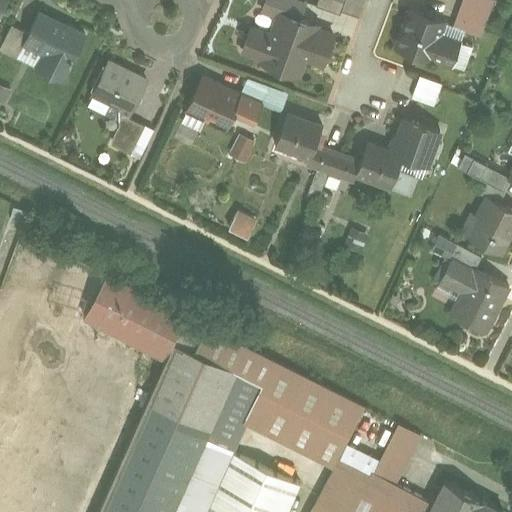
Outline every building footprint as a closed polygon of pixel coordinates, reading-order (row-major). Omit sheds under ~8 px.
[(309,1),(306,0),(265,0),(261,11),(276,17),(270,33),(250,25),(239,55),(300,77),(308,56),(326,63),(338,31),(303,18),(309,1)] [(345,0),(320,0),(318,5),(340,13),(345,0)] [(495,0),(462,0),(455,22),(483,32),(495,0)] [(449,23),(409,8),(394,46),(434,61),(435,59),(441,42),(444,34),(448,23),(449,23)] [(87,33),(42,9),(30,33),(24,44),(43,54),(35,69),(61,83),(87,33)] [(467,30),(448,23),(444,34),(463,41),(467,30)] [(24,44),(30,33),(14,25),(1,48),(17,57),(24,44)] [(460,49),(454,66),(453,68),(465,72),(475,46),(463,41),(460,49)] [(460,49),(441,42),(435,59),(454,66),(460,49)] [(150,78),(110,58),(107,64),(104,63),(91,88),(94,90),(92,94),(94,95),(112,104),(122,109),(120,113),(126,116),(130,118),(150,78)] [(202,76),(186,112),(207,122),(226,131),(243,95),(202,76)] [(249,76),(242,93),(282,111),(290,94),(249,76)] [(422,76),(414,99),(436,107),(445,85),(422,76)] [(12,88),(0,82),(0,102),(5,105),(12,88)] [(112,104),(94,95),(89,105),(107,114),(112,104)] [(202,133),(207,122),(186,112),(181,123),(202,133)] [(324,125),(289,112),(277,147),(309,159),(312,160),(317,145),(324,125)] [(130,118),(126,116),(112,143),(133,154),(147,126),(130,118)] [(405,154),(404,159),(427,168),(441,130),(401,116),(389,148),(405,154)] [(149,126),(137,151),(144,155),(156,129),(149,126)] [(246,162),(257,141),(240,133),(230,154),(246,162)] [(357,176),(367,180),(393,189),(394,186),(398,174),(404,159),(405,154),(389,148),(369,141),(362,161),(357,176)] [(317,145),(312,160),(309,159),(307,165),(318,169),(331,174),(365,186),(367,180),(357,176),(362,161),(317,145)] [(468,173),(475,161),(467,157),(461,169),(468,173)] [(482,179),(489,167),(477,161),(470,173),(482,179)] [(505,193),(511,180),(511,179),(508,177),(489,167),(482,179),(482,180),(505,193)] [(331,174),(318,169),(309,195),(321,200),(331,174)] [(168,178),(155,170),(144,189),(157,196),(168,178)] [(416,180),(398,174),(394,186),(412,193),(416,180)] [(500,203),(505,193),(482,180),(476,191),(484,195),(500,203)] [(329,210),(335,197),(327,194),(321,207),(329,210)] [(511,239),(511,209),(500,203),(484,195),(476,210),(480,212),(478,215),(472,212),(465,226),(471,229),(467,237),(503,256),(511,239)] [(230,227),(248,238),(259,219),(241,208),(230,227)] [(422,225),(408,254),(421,260),(435,231),(422,225)] [(458,247),(453,258),(477,270),(483,256),(439,235),(438,237),(458,247)] [(453,258),(458,247),(438,237),(431,251),(451,261),(453,258)] [(477,270),(453,258),(451,261),(440,284),(460,293),(456,300),(450,313),(488,331),(510,286),(477,270)] [(103,269),(79,313),(163,358),(188,314),(103,269)] [(41,290),(71,304),(80,285),(50,271),(41,290)] [(460,293),(440,284),(437,291),(456,300),(460,293)] [(348,441),(366,405),(209,325),(195,352),(265,383),(247,423),(333,466),(335,467),(339,457),(348,441)] [(195,352),(178,345),(103,511),(207,511),(235,451),(247,423),(265,383),(195,352)] [(52,443),(94,460),(112,418),(69,401),(52,443)] [(373,471),(397,483),(423,434),(398,421),(380,458),(373,471)] [(339,457),(371,474),(373,471),(380,458),(348,441),(339,457)] [(288,511),(303,481),(235,451),(207,511),(288,511)] [(371,474),(339,457),(335,467),(333,466),(310,511),(427,511),(433,501),(412,491),(414,488),(404,483),(403,486),(397,483),(373,471),(371,474)] [(433,501),(427,511),(506,511),(507,510),(445,479),(433,501)] [(97,511),(100,507),(67,493),(59,511),(97,511)]
